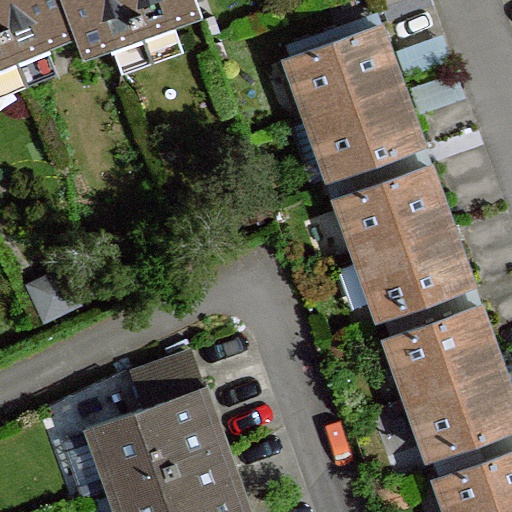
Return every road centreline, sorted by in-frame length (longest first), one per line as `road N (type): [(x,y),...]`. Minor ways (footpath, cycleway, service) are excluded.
road 1 (residential): [(352,511),(269,271),(0,398)]
road 2 (residential): [(511,117),(470,0)]
